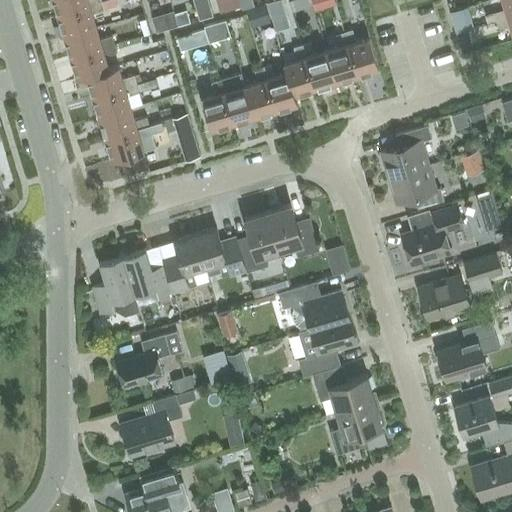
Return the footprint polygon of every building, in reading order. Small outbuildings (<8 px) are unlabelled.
[(53,0),(57,14),(102,1),(101,0),(53,0)] [(114,0),(103,0),(102,1),(104,8),(104,9),(116,5),(114,0)] [(207,0),(193,0),(199,18),(212,14),(207,0)] [(239,0),(225,0),(228,10),(240,6),(241,6),(239,0)] [(268,2),(272,16),(287,12),(284,2),(283,0),(275,0),(268,2)] [(300,0),(290,0),(289,1),(292,11),(303,8),(300,0)] [(325,7),(323,0),(311,0),(313,5),(315,10),(325,7)] [(496,20),(511,15),(511,0),(502,0),(505,8),(493,12),(496,20)] [(64,35),(96,25),(92,12),(104,8),(102,1),(57,14),(64,35)] [(266,3),(251,7),(254,19),(270,14),(266,3)] [(187,10),(177,12),(180,24),(190,21),(187,10)] [(511,15),(496,20),(498,28),(510,25),(511,30),(511,15)] [(96,25),(64,35),(70,56),(114,43),(112,35),(100,38),(96,25)] [(204,26),(188,31),(192,43),(207,38),(204,26)] [(344,31),(357,75),(379,69),(369,36),(356,40),(352,29),(344,31)] [(467,29),(456,32),(461,46),(472,43),(467,29)] [(336,82),(357,75),(344,31),(336,33),(339,45),(326,49),(336,82)] [(180,49),(191,46),(187,32),(176,35),(180,49)] [(336,82),(326,49),(314,53),(310,41),(302,44),(315,88),(336,82)] [(86,75),(108,67),(105,55),(117,51),(114,43),(70,56),(77,78),(86,75)] [(295,94),(315,88),(302,44),(293,46),(297,58),(283,62),(286,72),(287,71),(295,94)] [(287,71),(286,72),(274,75),(271,63),(262,66),(276,110),(297,103),(295,94),(287,71)] [(92,95),(136,82),(134,74),(122,77),(118,64),(108,67),(86,75),(92,95)] [(255,116),(276,110),(262,66),(254,68),(258,80),(245,84),(255,116)] [(233,123),(255,116),(245,84),(241,72),(220,78),(233,123)] [(156,76),(136,82),(139,90),(158,85),(156,76)] [(212,129),(233,123),(220,78),(212,81),(215,93),(202,97),(212,129)] [(99,117),(131,107),(127,94),(139,90),(136,82),(92,95),(99,117)] [(511,97),(502,101),(508,120),(511,118),(511,97)] [(482,105),(467,110),(471,121),(485,116),(482,105)] [(105,138),(149,124),(147,116),(135,120),(131,107),(99,117),(105,138)] [(184,161),(199,156),(186,113),(171,118),(184,161)] [(149,124),(105,138),(111,159),(151,148),(147,134),(161,130),(158,121),(149,124)] [(388,176),(428,164),(420,140),(432,136),(428,124),(395,134),(399,145),(381,151),(388,176)] [(466,138),(463,144),(465,150),(476,147),(473,136),(466,138)] [(464,173),(483,168),(477,149),(458,155),(464,173)] [(428,164),(388,176),(396,201),(414,195),(418,207),(444,199),(440,186),(435,188),(428,164)] [(491,192),(477,196),(481,210),(495,206),(491,192)] [(268,210),(279,249),(294,244),(297,256),(319,249),(311,222),(297,226),(291,203),(268,210)] [(411,262),(451,250),(445,230),(464,225),(457,203),(432,211),(436,223),(402,233),(411,262)] [(265,253),(279,249),(268,210),(245,217),(252,239),(238,244),(238,245),(246,269),(246,271),(268,264),(265,253)] [(246,269),(238,245),(223,249),(216,226),(195,233),(208,275),(221,271),(222,276),(246,269)] [(193,270),(205,266),(195,233),(174,239),(181,262),(166,267),(173,290),(173,291),(197,284),(193,270)] [(173,290),(166,267),(165,263),(151,267),(145,248),(123,255),(134,293),(156,286),(158,294),(173,290)] [(470,281),(502,271),(496,251),(464,260),(470,281)] [(126,314),(139,310),(123,255),(100,262),(105,281),(92,285),(100,311),(115,307),(126,314)] [(349,263),(333,268),(335,273),(350,269),(349,263)] [(444,314),(470,306),(460,273),(418,286),(427,314),(442,310),(444,314)] [(277,282),(260,287),(262,295),(280,290),(277,282)] [(311,327),(349,315),(341,288),(311,297),(307,282),(278,291),(283,307),(292,304),(293,307),(292,310),(292,313),(291,315),(292,317),(293,320),(295,324),(297,326),(299,327),(300,330),(311,326),(311,327)] [(260,287),(252,289),(254,297),(262,295),(260,287)] [(231,309),(217,313),(224,334),(238,330),(231,309)] [(349,315),(311,327),(298,331),(306,356),(298,359),(303,375),(332,366),(328,351),(357,342),(349,315)] [(446,377),(486,365),(478,339),(495,334),(491,319),(462,327),(466,341),(438,350),(446,377)] [(124,385),(162,374),(157,357),(171,353),(165,333),(141,340),(144,352),(116,360),(124,385)] [(224,349),(203,355),(211,382),(232,375),(224,349)] [(241,350),(228,354),(232,367),(245,363),(241,350)] [(336,411),(375,399),(367,373),(348,379),(343,363),(312,373),(320,400),(332,396),(336,411)] [(190,374),(171,380),(175,393),(176,393),(194,387),(190,374)] [(494,396),(511,390),(511,374),(489,382),(494,396)] [(176,393),(179,403),(197,397),(194,387),(176,393)] [(131,455),(174,441),(168,419),(182,415),(179,403),(176,393),(175,393),(152,400),(155,412),(121,423),(131,455)] [(511,421),(508,422),(498,425),(489,396),(455,406),(464,436),(483,429),(487,443),(511,435),(511,421)] [(375,399),(336,411),(341,426),(329,430),(336,453),(367,443),(363,431),(383,425),(375,399)] [(255,422),(250,428),(260,434),(264,427),(255,422)] [(482,498),(511,489),(511,439),(505,442),(508,454),(472,465),(482,498)] [(131,511),(171,511),(170,507),(186,503),(174,465),(149,472),(153,484),(126,493),(131,511)] [(282,479),(271,483),(275,492),(286,488),(282,479)] [(263,484),(252,487),(256,499),(266,496),(263,484)] [(239,506),(252,502),(247,487),(234,491),(239,506)]
